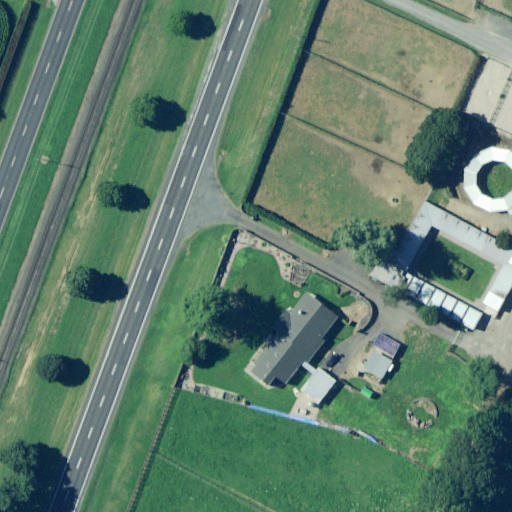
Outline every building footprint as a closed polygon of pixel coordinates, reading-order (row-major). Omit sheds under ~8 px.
[(451,60),(427,49),(412,83),(435,93),(451,60)] [(468,104),(507,122),(503,131),(511,135),(511,101),(509,100),(511,92),(511,72),(487,62),(468,104)] [(456,95),(444,89),(435,107),(446,113),(456,95)] [(506,212),(510,210),(511,216),(511,149),(508,148),(502,147),(497,147),(491,148),(485,150),(480,152),(476,156),(472,160),(469,165),(467,171),(466,176),(466,182),(466,188),(468,193),(471,198),(475,203),(479,207),(484,210),(489,212),(495,213),(500,213),(506,212)] [(511,246),(424,201),(390,267),(379,262),(372,276),(397,289),(486,335),(499,310),(478,300),(475,306),(410,272),(432,230),(503,266),(490,291),(506,299),(511,288),(511,246)] [(287,385),(303,366),(315,376),(302,391),(320,406),(340,382),(322,366),(318,371),(310,365),(331,341),(328,338),(326,336),(340,319),(305,290),(273,327),(282,335),(252,371),(271,387),(279,378),(287,385)]
